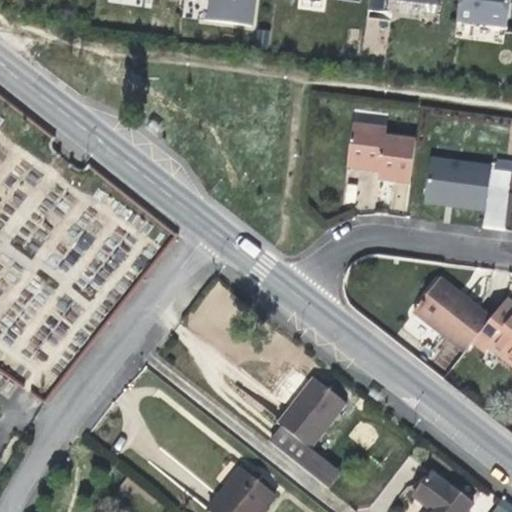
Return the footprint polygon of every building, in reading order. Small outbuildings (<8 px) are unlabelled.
[(259,0),(213,0),(211,19),(256,25),(259,0)] [(371,0),(370,11),(387,13),(388,0),(406,0),(443,4),(443,0),(371,0)] [(511,0),(462,0),(460,20),(509,26),(511,0)] [(411,182),(416,140),(386,136),(387,128),(352,124),(347,166),(373,169),(380,170),(379,178),(411,182)] [(491,167),(431,159),(425,202),(460,207),(485,210),(491,167)] [(463,301),(466,298),(451,286),(440,278),(437,281),(463,301)] [(466,351),(473,343),(492,318),(466,298),(463,301),(437,281),(414,310),(466,351)] [(492,318),(473,343),(485,352),(489,347),(511,365),(511,300),(508,298),(492,318)] [(277,422),(282,427),(312,450),(348,404),(313,377),(289,407),(277,422)] [(312,450),(282,427),(269,443),(328,489),(341,472),(312,450)] [(263,511),(277,495),(265,486),(252,476),(241,467),(223,489),(207,511),(208,511),(263,511)] [(462,496),(432,471),(413,496),(430,510),(428,511),(467,511),(473,505),(462,496)] [(255,472),(252,476),(265,486),(268,482),(255,472)]
